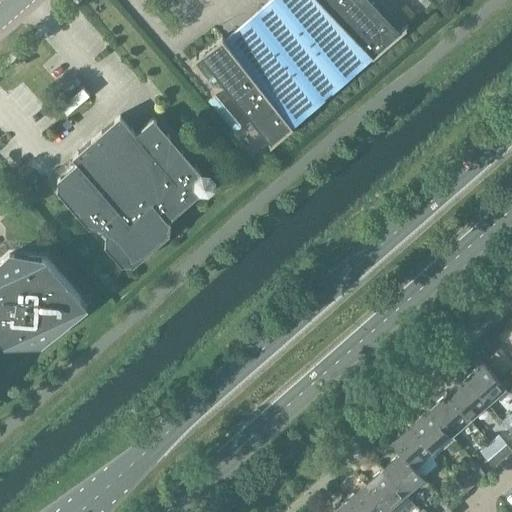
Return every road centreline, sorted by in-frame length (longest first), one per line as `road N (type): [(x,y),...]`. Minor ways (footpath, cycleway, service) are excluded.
road 1 (secondary): [(511,134),(82,511)]
road 2 (secondary): [(163,511),(511,207)]
